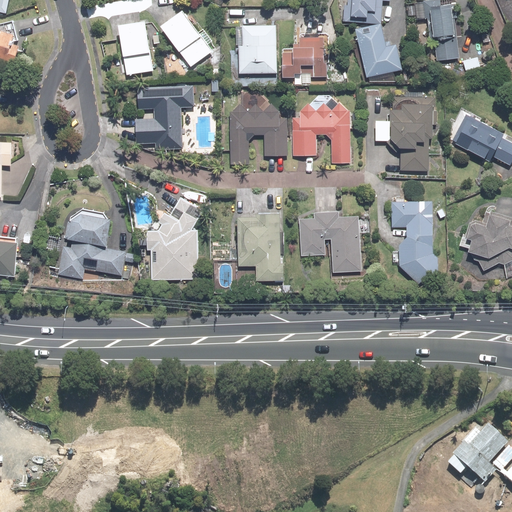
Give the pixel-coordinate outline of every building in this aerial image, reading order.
[(0,0),(0,10),(7,12),(9,0),(0,0)] [(347,0),(348,4),(344,4),(343,21),(361,24),(381,23),(382,1),(390,1),(390,0),(347,0)] [(441,0),(424,0),(423,0),(425,19),(428,19),(430,41),(434,41),(436,61),(461,58),(455,18),(458,18),(456,2),(442,4),(441,0)] [(418,5),(407,6),(408,18),(419,16),(418,5)] [(183,9),(161,25),(191,67),(213,51),(183,9)] [(145,19),(118,24),(127,75),(154,71),(145,19)] [(278,86),(277,24),(238,25),(238,48),(231,49),(232,87),(278,86)] [(397,43),(391,44),(387,46),(381,24),(355,29),(365,78),(403,69),(397,43)] [(0,29),(0,59),(14,63),(22,36),(0,29)] [(330,77),(328,32),(297,33),(297,44),(293,44),(293,48),(281,49),(282,78),(295,77),(295,74),(301,73),(302,86),(311,86),(311,77),(330,77)] [(478,57),(463,60),(465,71),(481,68),(478,57)] [(222,70),(212,69),(212,92),(221,93),(222,70)] [(195,107),(194,85),(138,87),(139,109),(155,109),(155,118),(136,119),(136,143),(155,143),(156,150),(183,149),(182,107),(195,107)] [(437,125),(437,97),(390,96),(390,122),(376,122),(375,140),(394,141),(401,148),(400,171),(430,172),(430,139),(433,139),(433,125),(437,125)] [(332,164),(351,163),(350,110),(348,110),(339,102),(331,110),(324,102),(316,111),(308,102),(300,111),(300,118),(293,118),(293,156),(317,155),(317,134),(326,134),(332,140),(332,164)] [(230,111),(231,164),(250,164),(250,135),(264,135),(265,156),(288,156),(288,118),(280,118),(280,111),(272,103),(264,111),(256,103),(248,111),(240,104),(233,111),(230,111)] [(505,134),(466,113),(451,141),(491,162),(494,157),(510,166),(511,162),(511,142),(503,137),(505,134)] [(0,197),(2,198),(3,166),(11,166),(12,142),(0,141),(0,197)] [(193,229),(204,210),(181,197),(171,215),(165,211),(158,222),(162,224),(159,230),(147,230),(147,250),(151,250),(151,280),(199,280),(199,229),(193,229)] [(434,201),(391,201),(391,228),(400,228),(400,266),(420,285),(426,279),(439,278),(438,257),(434,253),(434,201)] [(69,217),(58,275),(83,280),(84,273),(122,280),(123,278),(129,279),(130,272),(124,271),(126,261),(136,263),(137,254),(106,248),(111,219),(108,218),(105,212),(83,208),(69,217)] [(511,216),(487,209),(483,222),(475,219),(470,218),(469,222),(465,234),(464,233),(461,243),(470,245),(468,253),(476,256),(484,271),(499,263),(505,265),(511,266),(511,216)] [(363,272),(360,215),(339,216),(339,211),(314,212),(315,218),(299,218),(301,256),(326,255),(325,239),(332,239),(333,273),(363,272)] [(256,282),(284,281),(282,213),(256,213),(256,216),(238,216),(239,266),(256,265),(256,282)] [(0,275),(16,277),(20,238),(0,236),(0,275)] [(477,430),(453,456),(486,484),(497,471),(490,465),(509,443),(489,425),(481,434),(477,430)]
